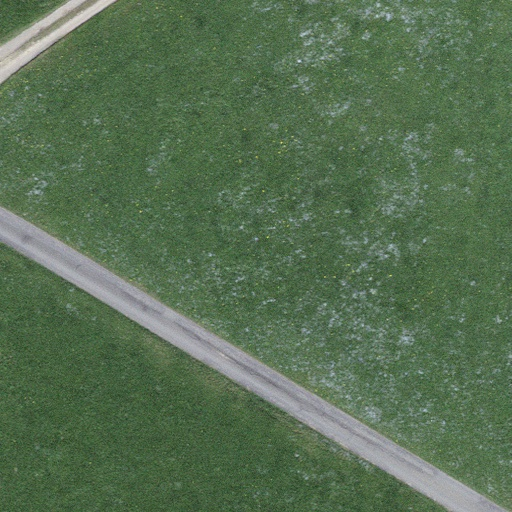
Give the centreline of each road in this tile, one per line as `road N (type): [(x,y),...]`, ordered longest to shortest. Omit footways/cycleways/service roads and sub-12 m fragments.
road 1 (track): [(0,222),(481,511)]
road 2 (track): [(0,68),(106,0)]
